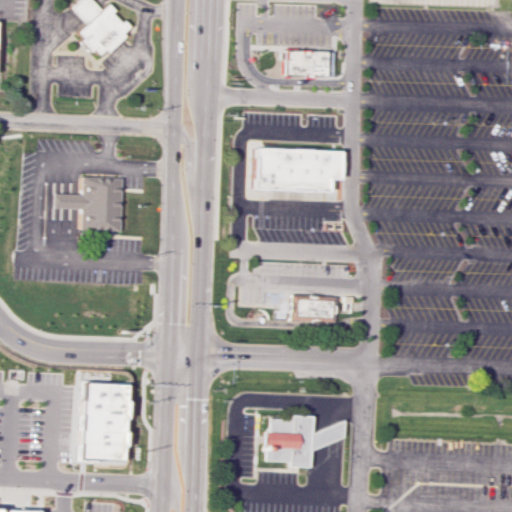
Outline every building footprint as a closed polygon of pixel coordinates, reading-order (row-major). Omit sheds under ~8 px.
[(72,0),(65,6),(80,24),(71,32),(93,57),(124,29),(102,4),(96,9),(87,0),(72,0)] [(278,74),(329,75),(329,51),(278,50),(278,74)] [(248,147),(333,151),(332,178),(322,178),(321,191),(247,188),(248,147)] [(115,177),(114,230),(75,228),(75,209),(47,208),(47,193),(76,194),(76,175),(115,177)] [(285,319),(287,294),(331,296),(329,321),(285,319)] [(76,382),(73,458),(117,460),(117,447),(118,447),(119,431),(118,431),(118,417),(119,417),(120,400),(119,400),(119,383),(76,382)] [(260,460),(262,417),(284,418),(285,413),(305,414),(304,433),(337,419),(336,436),(303,451),(302,466),(283,465),(283,461),(260,460)]
